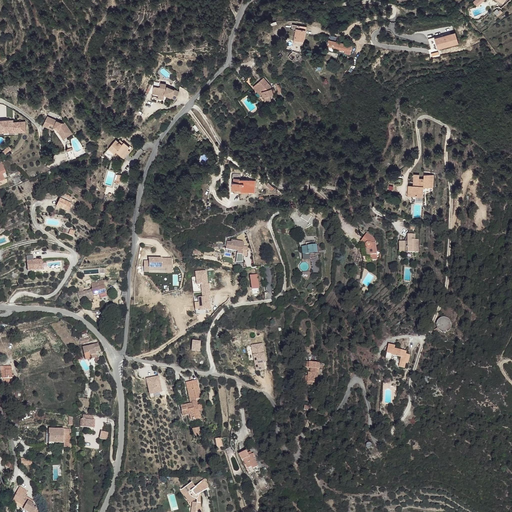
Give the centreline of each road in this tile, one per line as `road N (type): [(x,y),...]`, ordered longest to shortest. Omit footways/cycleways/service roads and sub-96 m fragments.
road 1 (unclassified): [(403,184),(418,150),(416,121),(428,116),(446,130),(447,254),(409,402),(381,440),(368,435),(358,381),(328,419),(300,436),(294,458),(269,394),(121,356)]
road 2 (unclassified): [(121,356),(144,168),(226,64),(246,6),(259,0)]
road 3 (unclassified): [(101,511),(115,483),(120,441),(113,359)]
road 4 (unknown): [(192,101),(221,144),(254,149),(274,183),(301,186)]
road 5 (unclassified): [(113,359),(92,324),(72,312),(13,306)]
